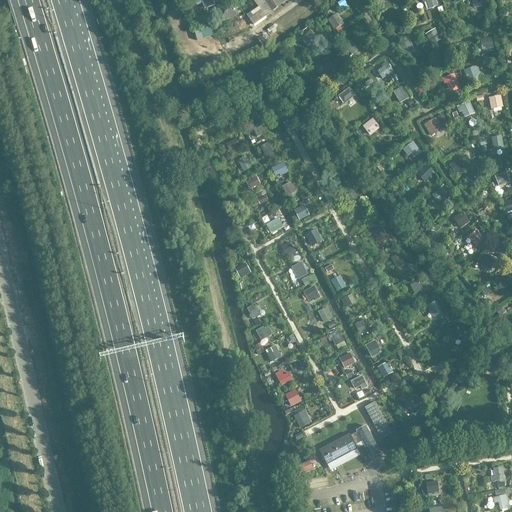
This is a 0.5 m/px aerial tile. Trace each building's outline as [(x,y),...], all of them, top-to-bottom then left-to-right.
[(263,0),(273,12),(287,1),(286,0),(263,0)] [(438,0),(419,0),(424,10),(439,3),(438,0)] [(270,12),(262,1),(255,6),(257,9),(263,17),(270,12)] [(237,16),(232,3),(218,9),(222,21),(237,16)] [(263,17),(257,9),(246,17),(253,26),(263,18),(263,17)] [(328,19),(336,32),(346,26),(337,13),(328,19)] [(319,39),(309,26),(299,35),(309,48),(319,39)] [(436,28),(425,34),(431,45),(442,39),(436,28)] [(360,49),(351,36),(339,44),(348,57),(360,49)] [(420,58),(408,40),(398,47),(409,65),(420,58)] [(495,54),(493,40),(478,42),(480,56),(495,54)] [(246,56),(260,50),(258,46),(244,52),(246,56)] [(326,56),(318,65),(327,73),(335,64),(326,56)] [(396,74),(388,62),(381,67),(382,70),(377,73),(383,82),(396,74)] [(468,82),(481,78),(477,66),(464,70),(468,82)] [(458,86),(451,72),(438,79),(445,93),(458,86)] [(412,105),(398,87),(387,96),(401,114),(412,105)] [(356,97),(349,88),(334,99),(340,108),(356,97)] [(497,98),(485,99),(487,117),(499,115),(497,98)] [(459,105),(463,117),(474,114),(471,102),(459,105)] [(436,116),(442,128),(448,125),(443,114),(436,116)] [(441,132),(433,116),(424,120),(432,136),(441,132)] [(374,118),(363,125),(369,135),(380,129),(374,118)] [(269,138),(263,122),(249,128),(256,143),(269,138)] [(492,137),(493,149),(504,148),(503,136),(492,137)] [(238,138),(226,143),(228,150),(241,146),(238,138)] [(420,156),(409,142),(397,151),(407,165),(420,156)] [(266,158),(274,155),(269,143),(261,145),(266,158)] [(252,172),(243,157),(232,163),(240,179),(252,172)] [(459,159),(449,167),(456,178),(467,170),(459,159)] [(289,173),(284,163),(271,170),(277,180),(289,173)] [(425,182),(435,172),(427,165),(417,175),(425,182)] [(508,187),(503,171),(492,174),(497,190),(508,187)] [(251,189),(261,183),(257,176),(247,181),(251,189)] [(290,181),(277,188),(284,200),(297,193),(290,181)] [(450,199),(438,183),(427,191),(438,207),(450,199)] [(363,208),(350,191),(339,199),(351,216),(363,208)] [(261,204),(269,200),(266,195),(258,199),(261,204)] [(511,199),(503,202),(507,213),(511,211),(511,199)] [(299,217),(306,213),(303,207),(295,210),(299,217)] [(453,218),(461,229),(470,222),(461,211),(453,218)] [(282,228),(276,216),(262,224),(268,236),(282,228)] [(322,243),(316,229),(306,233),(312,247),(322,243)] [(485,243),(475,229),(463,238),(474,251),(485,243)] [(392,246),(380,230),(370,238),(382,254),(392,246)] [(282,257),(296,251),(291,241),(277,247),(282,257)] [(390,258),(397,269),(407,264),(400,252),(390,258)] [(482,267),(492,270),(496,257),(486,254),(482,267)] [(246,263),(235,269),(240,278),(251,272),(246,263)] [(308,275),(303,263),(291,268),(297,280),(308,275)] [(345,289),(336,272),(325,278),(335,295),(345,289)] [(511,289),(511,282),(505,273),(495,280),(506,295),(511,289)] [(425,289),(412,274),(403,281),(416,296),(425,289)] [(304,291),(311,303),(321,297),(315,285),(304,291)] [(352,293),(342,298),(346,307),(357,302),(352,293)] [(437,301),(427,305),(433,317),(442,314),(437,301)] [(260,315),(254,304),(246,307),(252,319),(260,315)] [(332,325),(324,305),(311,311),(319,330),(332,325)] [(368,333),(359,317),(348,323),(357,339),(368,333)] [(454,323),(440,332),(449,346),(463,337),(454,323)] [(271,338),(263,324),(251,330),(259,345),(271,338)] [(339,350),(347,344),(337,329),(328,335),(339,350)] [(376,340),(366,345),(371,357),(382,352),(376,340)] [(275,345),(265,350),(271,362),(281,357),(275,345)] [(356,365),(347,350),(334,357),(343,373),(356,365)] [(396,372),(387,360),(374,370),(383,382),(396,372)] [(289,378),(280,365),(270,372),(279,385),(289,378)] [(351,380),(355,390),(367,385),(363,375),(351,380)] [(295,390),(285,395),(291,407),(301,402),(295,390)] [(406,399),(396,400),(398,417),(408,416),(406,399)] [(390,435),(374,404),(365,408),(381,440),(390,435)] [(305,410),(293,416),(300,428),(311,422),(305,410)] [(357,449),(355,445),(362,442),(371,458),(380,454),(365,427),(356,431),(357,432),(350,436),(349,435),(319,451),(327,465),(357,449)] [(296,468),(298,483),(314,481),(312,466),(296,468)] [(504,467),(493,468),(493,480),(504,480),(504,467)] [(426,482),(428,494),(439,493),(438,481),(426,482)] [(510,511),(506,492),(491,496),(494,511),(510,511)] [(440,511),(439,502),(424,504),(424,511),(440,511)]
